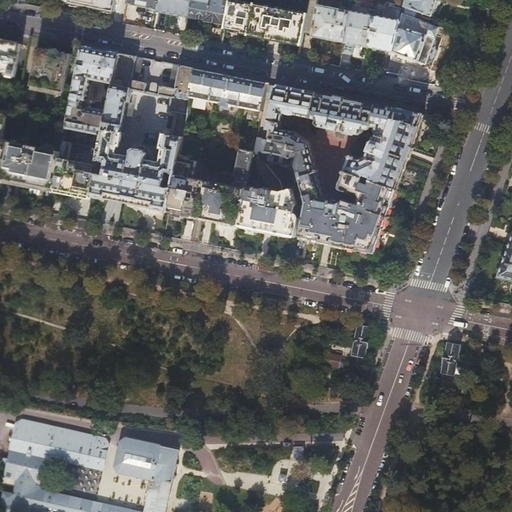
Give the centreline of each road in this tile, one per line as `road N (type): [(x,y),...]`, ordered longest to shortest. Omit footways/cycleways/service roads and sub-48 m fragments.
road 1 (residential): [(491,111),(0,14)]
road 2 (secondary): [(420,312),(0,229)]
road 3 (residential): [(491,111),(420,312)]
road 4 (tertiary): [(357,485),(420,312)]
